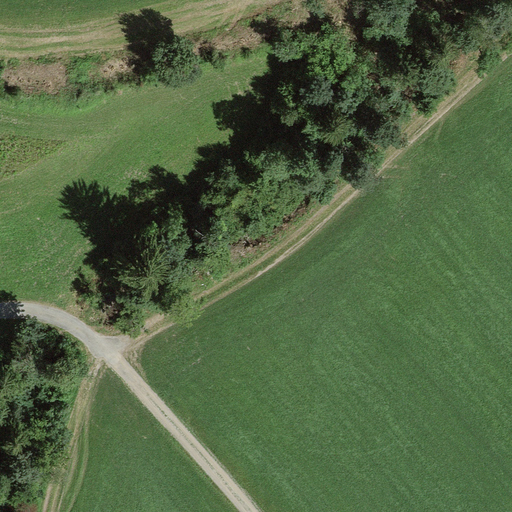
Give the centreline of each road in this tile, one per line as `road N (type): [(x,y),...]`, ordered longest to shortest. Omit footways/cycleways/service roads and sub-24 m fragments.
road 1 (track): [(52,511),(89,378),(110,352),(275,243),(511,35)]
road 2 (track): [(0,310),(22,307),(83,328),(245,511)]
